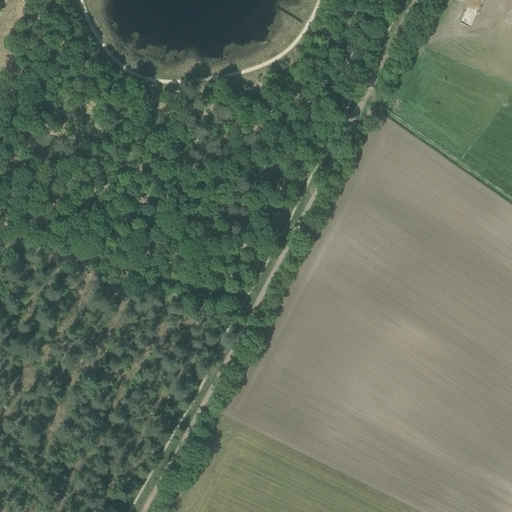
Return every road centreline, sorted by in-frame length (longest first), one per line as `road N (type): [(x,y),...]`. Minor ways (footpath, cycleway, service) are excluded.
road 1 (track): [(144,511),(412,0)]
road 2 (track): [(318,0),(298,35),(267,63),(171,85),(134,79),(107,58),(77,0)]
